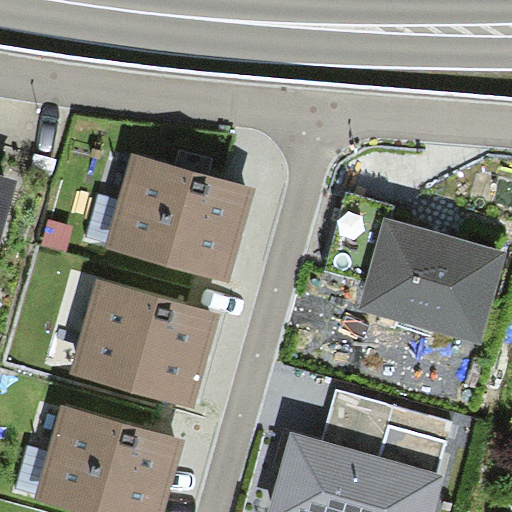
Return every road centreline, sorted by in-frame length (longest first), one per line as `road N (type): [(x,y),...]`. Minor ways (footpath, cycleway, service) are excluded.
road 1 (residential): [(0,76),(511,135)]
road 2 (primary): [(511,28),(323,26),(82,0)]
